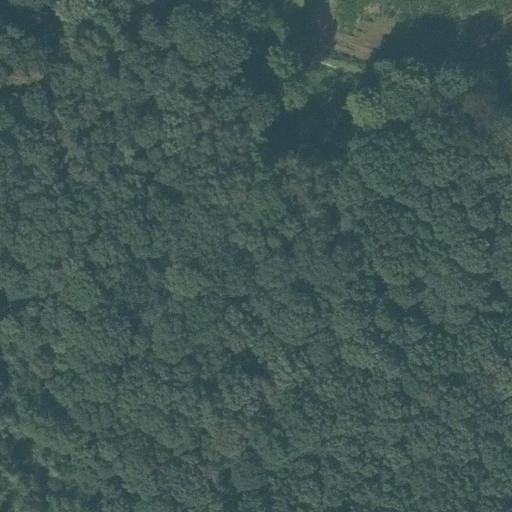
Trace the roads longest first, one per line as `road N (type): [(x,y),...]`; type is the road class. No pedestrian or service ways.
road 1 (track): [(0,187),(88,317),(194,511)]
road 2 (track): [(511,55),(430,77),(343,71),(317,63),(224,0)]
